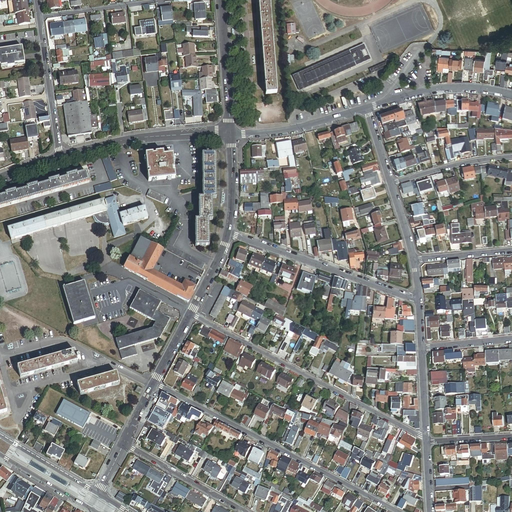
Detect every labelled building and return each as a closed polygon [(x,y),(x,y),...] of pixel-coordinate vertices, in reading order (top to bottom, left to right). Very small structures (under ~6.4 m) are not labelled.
[(17,14),(28,13),(25,0),(15,0),(13,0),(15,14),(17,14)] [(52,0),(47,1),(48,10),(60,9),(58,0),(52,0)] [(276,94),(268,0),(257,0),(265,95),(276,94)] [(194,5),(195,13),(204,12),(204,4),(200,4),(199,2),(196,2),(197,4),(194,5)] [(171,11),(171,9),(160,10),(161,21),(172,20),(171,11)] [(205,20),(204,12),(195,13),(195,21),(198,20),(198,22),(201,22),(201,20),(205,20)] [(29,24),(28,13),(17,14),(19,25),(29,24)] [(125,24),(124,14),(111,16),(112,25),(125,24)] [(86,20),(51,25),(53,36),(54,36),(61,35),(68,34),(72,34),(88,31),(87,25),(86,20)] [(141,22),(141,29),(135,30),(136,37),(158,35),(157,27),(156,21),(141,22)] [(293,24),(285,25),(286,35),(294,35),(293,24)] [(280,94),(285,94),(279,25),(276,25),(279,60),(278,60),(280,94)] [(193,44),(182,45),(183,57),(186,57),(194,56),(193,44)] [(297,79),(295,80),(298,87),(300,86),(302,90),(369,60),(367,56),(363,58),(360,52),(364,50),(362,46),(295,76),(297,79)] [(23,47),(0,50),(0,58),(1,64),(1,66),(7,65),(8,67),(15,66),(15,64),(25,63),(23,47)] [(133,58),(133,51),(113,53),(114,60),(128,58),(133,58)] [(288,55),(285,55),(285,66),(289,66),(289,64),(293,63),(293,56),(288,56),(288,55)] [(197,56),(194,56),(186,57),(187,68),(198,68),(197,56)] [(448,67),(449,58),(440,57),(439,72),(444,72),(448,73),(448,67)] [(474,69),(475,59),(474,59),(466,58),(465,68),(469,68),(474,69)] [(159,71),(158,68),(158,63),(157,59),(145,60),(146,68),(146,72),(159,71)] [(453,59),(452,67),(462,68),(463,60),(453,59)] [(486,60),(475,59),(474,69),(474,71),(485,72),(486,62),(486,60)] [(502,60),(498,59),(497,68),(507,69),(508,61),(502,60)] [(486,62),(485,72),(484,78),(489,79),(489,77),(489,74),(494,74),(494,69),(490,69),(488,69),(489,62),(486,62)] [(115,64),(112,64),(112,67),(114,84),(128,83),(127,73),(122,74),(117,74),(115,64)] [(199,73),(199,79),(211,78),(213,78),(212,74),(212,72),(214,72),(214,66),(201,67),(202,73),(199,73)] [(77,73),(60,76),(61,87),(79,85),(77,73)] [(109,74),(88,76),(90,88),(110,85),(109,74)] [(179,74),(169,75),(171,89),(181,87),(179,74)] [(28,78),(18,80),(20,98),(31,97),(28,78)] [(201,90),(205,90),(213,90),(213,86),(211,86),(211,82),(211,78),(199,79),(199,90),(201,90)] [(141,87),(130,88),(131,96),(142,95),(141,87)] [(213,90),(205,90),(205,103),(216,102),(216,90),(213,90)] [(84,103),(82,91),(73,92),(74,100),(66,101),(66,105),(84,103)] [(201,95),(193,95),(193,109),(201,108),(201,95)] [(457,112),(457,101),(454,101),(454,109),(450,109),(448,109),(448,113),(451,113),(451,115),(452,116),(457,116),(457,112)] [(435,114),(434,103),(434,102),(426,103),(424,104),(418,105),(421,117),(435,114)] [(441,113),(446,112),(446,109),(446,102),(440,103),(434,103),(435,114),(441,113)] [(92,134),(87,103),(63,106),(68,138),(92,134)] [(471,104),(468,103),(468,111),(472,112),(477,112),(478,112),(478,105),(476,105),(476,104),(471,104)] [(497,113),(498,105),(487,104),(486,116),(492,117),(491,122),(498,123),(499,113),(497,113)] [(511,109),(505,107),(503,120),(508,121),(508,119),(511,120),(511,109)] [(24,109),(26,121),(36,120),(35,108),(33,108),(25,109),(24,109)] [(129,122),(148,120),(147,111),(142,111),(128,113),(129,122)] [(404,121),(402,115),(401,111),(392,114),(395,121),(395,123),(404,121)] [(406,127),(416,123),(412,112),(402,115),(404,121),(406,127)] [(380,118),(382,125),(395,121),(392,114),(388,115),(383,116),(380,118)] [(399,129),(406,127),(404,121),(395,123),(395,121),(382,125),(385,134),(393,131),(399,129)] [(349,125),(351,132),(351,133),(359,131),(357,123),(349,125)] [(21,125),(10,126),(11,134),(12,134),(22,133),(21,125)] [(344,134),(351,132),(349,125),(341,128),(342,129),(344,134)] [(342,129),(334,132),(336,139),(344,136),(344,134),(342,129)] [(475,129),(468,129),(471,141),(476,140),(475,129)] [(426,133),(423,134),(424,135),(425,135),(428,143),(435,141),(433,132),(436,132),(436,130),(434,131),(426,133)] [(449,136),(448,130),(436,130),(436,132),(437,134),(438,140),(441,139),(442,139),(445,138),(445,140),(446,145),(445,145),(445,148),(446,148),(446,149),(446,151),(448,150),(451,160),(455,159),(453,153),(450,141),(449,136)] [(500,130),(495,130),(496,140),(499,139),(499,146),(500,146),(500,142),(508,142),(508,139),(511,139),(511,131),(505,130),(500,130)] [(394,133),(393,131),(385,134),(384,134),(387,140),(396,137),(394,133)] [(401,134),(403,140),(406,139),(411,137),(409,131),(401,134)] [(335,151),(340,149),(338,145),(336,139),(334,132),(329,133),(331,138),(335,151)] [(329,133),(318,136),(319,141),(331,138),(329,133)] [(336,139),(338,145),(346,142),(345,137),(344,136),(336,139)] [(10,140),(12,152),(29,149),(27,138),(10,140)] [(450,141),(453,153),(461,151),(461,148),(460,143),(468,142),(467,138),(450,141)] [(409,147),(406,139),(403,140),(397,142),(401,154),(410,151),(409,147)] [(305,140),(292,142),(294,153),(307,151),(305,140)] [(293,155),(291,141),(276,143),(278,158),(288,156),(293,155)] [(253,159),(262,158),(261,146),(252,147),(253,159)] [(359,148),(346,152),(348,156),(350,155),(353,164),(364,160),(362,155),(360,156),(359,152),(361,151),(359,148)] [(205,152),(205,153),(202,153),(203,197),(199,197),(199,219),(195,219),(196,246),(209,246),(209,219),(213,219),(212,197),(216,197),(215,153),(208,153),(208,152),(205,152)] [(427,152),(419,154),(422,163),(430,161),(427,152)] [(169,156),(170,161),(165,161),(165,156),(165,153),(164,153),(146,154),(149,181),(175,178),(173,156),(169,156)] [(286,166),(286,168),(295,166),(293,155),(288,156),(289,165),(286,166)] [(403,160),(406,169),(409,168),(411,167),(416,166),(414,160),(413,156),(403,160)] [(109,157),(103,160),(111,182),(117,180),(109,157)] [(397,172),(406,169),(403,160),(403,159),(393,162),(395,167),(396,169),(397,172)] [(268,169),(279,169),(278,165),(278,161),(267,162),(268,169)] [(342,173),(339,163),(336,164),(334,165),(337,175),(342,174),(342,173)] [(481,174),(487,175),(489,166),(481,167),(481,173),(481,174)] [(506,180),(508,170),(489,166),(487,175),(506,180)] [(481,173),(481,167),(472,168),(473,175),(481,173)] [(473,175),(472,168),(462,170),(464,180),(474,178),(473,175)] [(369,177),(370,181),(374,180),(375,183),(375,184),(380,183),(376,172),(368,175),(369,177)] [(0,208),(90,182),(87,173),(78,175),(77,174),(67,177),(68,178),(60,181),(59,179),(49,182),(50,184),(38,187),(38,185),(28,188),(28,190),(17,193),(17,191),(6,194),(7,196),(0,198),(0,208)] [(240,184),(259,183),(258,175),(240,176),(240,184)] [(459,188),(456,178),(445,181),(448,191),(459,188)] [(419,193),(424,192),(433,189),(430,180),(416,184),(419,193)] [(440,194),(448,191),(445,181),(437,184),(440,194)] [(416,184),(416,182),(402,186),(401,187),(401,189),(401,191),(403,191),(404,194),(414,192),(414,194),(418,193),(419,194),(418,194),(418,197),(420,196),(419,193),(416,184)] [(111,183),(94,187),(96,194),(113,189),(111,183)] [(374,188),(361,192),(364,202),(377,198),(374,188)] [(163,202),(165,196),(148,189),(146,195),(163,202)] [(423,204),(428,203),(424,192),(419,193),(423,204)] [(282,203),(282,195),(270,196),(271,202),(271,204),(282,203)] [(271,204),(271,202),(266,203),(266,196),(259,197),(259,204),(253,204),(253,212),(258,212),(271,211),(271,204)] [(126,235),(123,226),(120,215),(115,197),(104,200),(107,212),(111,225),(115,238),(126,235)] [(297,202),(297,199),(284,200),(285,210),(298,209),(297,202)] [(11,240),(92,216),(107,212),(104,200),(8,229),(11,240)] [(312,210),(311,200),(297,202),(298,209),(299,212),(312,211),(312,210)] [(471,205),(472,212),(474,212),(474,211),(480,211),(480,209),(479,209),(478,207),(479,207),(479,203),(471,205)] [(373,211),(371,204),(355,209),(356,215),(360,213),(361,215),(373,211)] [(425,215),(423,204),(412,206),(414,218),(422,216),(425,215)] [(484,208),(484,206),(480,206),(480,209),(480,211),(474,211),(474,212),(475,220),(485,219),(484,208)] [(148,219),(145,207),(120,215),(123,226),(148,219)] [(498,208),(498,215),(503,215),(503,216),(508,216),(507,207),(498,208)] [(497,218),(497,208),(484,208),(485,219),(497,218)] [(351,210),(340,212),(342,223),(347,222),(353,221),(351,210)] [(111,225),(107,212),(92,216),(93,217),(94,219),(95,221),(97,222),(99,224),(101,225),(104,225),(106,226),(109,225),(111,225)] [(381,220),(379,213),(376,214),(371,215),(375,226),(381,224),(380,220),(381,220)] [(430,221),(429,215),(427,215),(428,220),(429,224),(423,225),(424,227),(435,224),(434,220),(430,221)] [(285,220),(277,221),(273,221),(274,224),(279,224),(279,225),(283,224),(283,228),(280,228),(280,229),(280,230),(285,229),(285,224),(286,224),(285,220)] [(300,223),(289,224),(291,236),(297,235),(297,236),(301,236),(300,223)] [(315,224),(304,226),(306,236),(316,234),(315,224)] [(381,224),(375,226),(373,227),(378,243),(389,240),(385,227),(382,228),(381,224)] [(437,235),(437,237),(445,236),(443,226),(435,228),(437,235)] [(164,249),(202,269),(205,263),(174,246),(182,231),(176,228),(164,249)] [(424,230),(417,231),(418,235),(416,236),(417,241),(419,240),(426,239),(424,231),(424,230)] [(460,235),(461,244),(471,243),(471,234),(470,234),(463,234),(460,235)] [(453,245),(461,244),(460,235),(452,236),(453,245)] [(331,241),(331,240),(317,242),(319,252),(333,250),(331,241)] [(336,240),(331,241),(333,250),(333,252),(337,251),(339,262),(348,260),(345,243),(336,244),(336,240)] [(197,286),(186,280),(183,286),(152,270),(164,249),(153,243),(142,264),(136,274),(188,302),(189,301),(197,286)] [(402,251),(400,243),(393,245),(395,252),(391,253),(392,256),(406,253),(405,250),(402,251)] [(246,262),(249,253),(240,250),(237,259),(246,262)] [(353,267),(355,266),(354,259),(359,259),(360,262),(363,262),(363,259),(364,259),(364,254),(350,255),(350,258),(349,259),(349,262),(350,267),(353,267)] [(262,269),(266,259),(261,257),(256,255),(254,255),(250,265),(261,270),(262,269)] [(142,264),(130,257),(124,268),(136,274),(142,264)] [(277,264),(266,259),(262,269),(269,272),(273,274),(275,269),(276,266),(277,264)] [(244,266),(231,260),(229,265),(233,267),(237,269),(235,272),(232,270),(229,274),(239,279),(244,266)] [(505,269),(504,260),(498,260),(496,260),(494,260),(494,270),(505,269)] [(461,269),(461,261),(448,262),(449,265),(449,270),(454,270),(461,269)] [(297,271),(283,265),(279,276),(284,277),(292,280),(293,281),(297,271)] [(402,266),(390,265),(389,277),(401,278),(402,266)] [(449,270),(449,265),(428,267),(429,277),(445,275),(450,275),(449,270)] [(240,279),(239,279),(229,274),(227,278),(237,283),(240,279)] [(316,279),(316,278),(312,276),(311,277),(305,275),(301,287),(303,288),(302,290),(312,293),(316,279)] [(331,279),(320,275),(318,280),(326,283),(329,284),(331,279)] [(343,280),(334,277),(332,288),(340,290),(340,289),(343,280)] [(247,297),(252,287),(242,281),(237,291),(247,297)] [(95,318),(84,282),(62,289),(73,325),(95,318)] [(435,294),(434,285),(424,286),(425,294),(435,294)] [(225,286),(221,294),(227,297),(228,298),(228,297),(232,290),(225,286)] [(328,298),(330,288),(328,287),(325,287),(325,286),(322,297),(328,298)] [(475,298),(480,298),(480,295),(483,295),(483,293),(489,293),(489,288),(484,288),(475,288),(475,298)] [(161,302),(139,290),(129,308),(155,322),(152,328),(116,339),(122,359),(137,354),(135,346),(161,338),(170,319),(156,312),(161,302)] [(245,297),(232,290),(228,297),(232,299),(237,301),(242,304),(243,301),(244,299),(245,297)] [(216,318),(227,297),(221,294),(210,315),(216,318)] [(258,303),(245,297),(244,299),(257,306),(258,303)] [(288,306),(271,297),(267,308),(283,317),(288,306)] [(361,304),(361,310),(361,312),(366,312),(367,298),(370,299),(370,298),(364,297),(364,301),(364,305),(361,304)] [(485,301),(485,299),(480,299),(474,300),(474,305),(475,306),(477,306),(477,309),(480,309),(480,306),(478,306),(478,301),(480,301),(480,302),(485,301)] [(485,303),(486,309),(496,308),(495,300),(489,301),(490,303),(485,303)] [(237,312),(242,304),(237,301),(235,304),(232,310),(237,312)] [(256,307),(243,301),(242,304),(237,312),(243,315),(244,314),(250,318),(256,307)] [(463,310),(463,301),(451,302),(452,303),(452,310),(452,311),(464,310),(463,310)] [(447,313),(446,310),(446,304),(437,305),(438,314),(439,315),(446,314),(447,313)] [(411,316),(411,310),(410,310),(410,308),(407,308),(407,306),(402,307),(402,317),(408,316),(410,316),(411,316)] [(250,318),(259,322),(262,317),(265,312),(256,307),(250,318)] [(374,308),(373,318),(372,319),(385,321),(385,320),(386,310),(386,309),(374,308)] [(387,310),(386,310),(385,320),(391,320),(394,320),(395,311),(392,310),(387,310)] [(265,334),(271,322),(262,317),(259,322),(256,328),(255,330),(259,332),(260,331),(265,334)] [(441,324),(440,317),(432,318),(429,318),(430,328),(439,327),(439,324),(441,324)] [(274,322),(279,325),(279,324),(284,327),(286,323),(284,322),(280,320),(279,319),(276,318),(274,322)] [(294,323),(286,318),(285,320),(284,322),(286,323),(292,326),(292,327),(294,323)] [(487,331),(487,326),(487,320),(476,321),(476,323),(476,331),(487,331)] [(414,331),(414,321),(408,321),(400,321),(400,327),(397,326),(397,333),(402,333),(415,334),(414,331)] [(289,332),(290,331),(289,331),(292,326),(286,323),(284,327),(279,324),(279,325),(286,329),(285,330),(289,332)] [(305,329),(294,323),(292,327),(290,331),(295,334),(301,337),(302,335),(304,332),(305,329)] [(247,332),(253,335),(255,330),(256,328),(250,325),(247,332)] [(441,327),(441,338),(450,337),(449,326),(441,327)] [(205,340),(212,329),(210,329),(205,327),(200,337),(205,340)] [(212,331),(213,330),(212,329),(205,340),(208,342),(209,339),(224,347),(225,345),(223,344),(209,336),(212,331)] [(221,336),(212,331),(209,336),(223,344),(226,339),(221,336)] [(315,342),(317,338),(310,335),(307,333),(306,334),(305,337),(315,342)] [(392,333),(391,345),(397,345),(402,345),(402,333),(397,333),(392,333)] [(243,346),(231,339),(228,344),(241,350),(243,346)] [(303,341),(300,339),(294,351),(297,353),(303,341)] [(288,344),(284,342),(280,350),(284,352),(288,344)] [(321,344),(316,342),(312,350),(317,352),(318,350),(321,344)] [(194,352),(195,349),(197,347),(190,343),(187,349),(194,352)] [(241,350),(228,344),(224,351),(239,359),(242,355),(240,354),(240,353),(239,353),(241,350)] [(365,344),(357,344),(356,357),(364,357),(365,344)] [(391,345),(382,345),(381,353),(397,353),(397,345),(391,345)] [(397,345),(397,353),(397,357),(406,358),(406,354),(406,346),(402,345),(397,345)] [(416,354),(415,346),(406,346),(406,354),(416,354)] [(194,352),(187,349),(184,354),(191,358),(192,356),(193,353),(194,352)] [(500,361),(511,360),(511,350),(500,352),(500,361)] [(76,356),(75,353),(74,351),(18,368),(21,379),(69,364),(78,362),(77,360),(76,356)] [(446,357),(446,352),(434,354),(435,364),(440,363),(447,362),(447,361),(446,357)] [(487,362),(500,361),(500,352),(486,352),(487,356),(487,362)] [(249,356),(243,353),(242,355),(239,359),(237,364),(240,365),(239,366),(245,369),(246,367),(251,369),(256,360),(251,357),(249,356)] [(487,365),(487,362),(487,356),(482,356),(482,357),(480,357),(480,356),(475,357),(476,359),(476,367),(487,367),(487,365)] [(416,367),(416,358),(407,358),(407,363),(407,367),(416,367)] [(476,359),(464,359),(465,369),(476,369),(476,367),(476,359)] [(184,377),(190,365),(182,360),(175,372),(184,377)] [(344,369),(347,364),(341,361),(340,363),(336,361),(334,365),(334,364),(329,374),(339,379),(344,369)] [(271,380),(276,371),(263,364),(258,373),(271,380)] [(348,371),(344,369),(339,379),(348,383),(353,374),(348,371)] [(120,384),(116,372),(77,384),(80,395),(120,384)] [(447,372),(432,374),(433,386),(446,385),(448,385),(447,372)] [(211,384),(215,378),(217,376),(213,373),(211,376),(210,378),(207,381),(211,384)] [(294,380),(282,374),(277,383),(288,390),(294,380)] [(192,378),(189,376),(183,387),(193,392),(196,385),(192,383),(193,382),(191,381),(192,378)] [(219,388),(222,382),(215,378),(211,384),(219,388)] [(354,378),(353,386),(353,387),(362,388),(363,379),(354,378)] [(235,389),(236,388),(225,382),(219,392),(230,398),(232,396),(234,391),(235,389)] [(404,384),(404,391),(404,393),(404,394),(412,394),(412,384),(404,384)] [(458,390),(457,384),(448,385),(446,385),(447,395),(458,395),(458,390)] [(239,391),(235,389),(234,391),(246,398),(247,395),(239,391)] [(234,391),(232,396),(233,397),(244,403),(246,398),(234,391)] [(389,392),(377,391),(376,399),(376,402),(388,403),(389,392)] [(181,402),(165,394),(164,394),(161,400),(170,405),(171,405),(172,404),(177,406),(178,407),(181,402)] [(318,402),(308,397),(302,407),(312,413),(318,402)] [(410,407),(409,397),(403,397),(403,411),(419,412),(419,407),(414,407),(410,407)] [(68,401),(62,398),(53,414),(60,417),(68,401)] [(448,410),(447,398),(435,399),(435,403),(437,402),(437,401),(441,401),(442,408),(437,408),(437,411),(444,411),(446,411),(448,410)] [(333,401),(329,399),(324,408),(336,415),(340,406),(337,404),(332,401),(333,401)] [(400,410),(400,399),(391,399),(391,410),(400,410)] [(161,400),(157,407),(158,408),(167,412),(169,408),(170,405),(161,400)] [(82,421),(85,415),(87,411),(68,401),(60,417),(78,427),(80,423),(82,421)] [(481,412),(481,402),(470,402),(470,405),(477,405),(478,412),(481,412)] [(182,409),(179,415),(188,419),(193,409),(184,404),(182,409)] [(271,412),(260,406),(255,416),(266,421),(271,412)] [(179,415),(182,409),(178,407),(175,411),(175,412),(173,415),(173,416),(175,417),(177,418),(179,415)] [(282,411),(276,408),(275,407),(274,410),(273,412),(274,413),(285,419),(287,415),(285,414),(286,413),(282,411)] [(169,422),(173,415),(167,412),(158,408),(150,422),(164,429),(165,430),(169,422)] [(193,409),(188,419),(192,422),(195,417),(198,411),(193,409)] [(274,410),(272,409),(271,412),(266,421),(265,424),(267,425),(274,413),(273,412),(274,410)] [(458,420),(458,410),(448,410),(446,411),(446,421),(458,420)] [(48,416),(38,411),(36,414),(46,419),(47,418),(48,416)] [(349,425),(350,415),(340,411),(336,418),(342,421),(349,425)] [(289,412),(287,415),(285,419),(292,422),(293,422),(296,415),(289,412)] [(362,423),(363,421),(364,417),(355,413),(353,418),(354,418),(353,420),(362,423)] [(46,419),(36,414),(33,420),(43,425),(46,419)] [(296,420),(298,416),(296,415),(293,422),(292,422),(288,430),(292,431),(294,426),(296,420)] [(444,425),(444,415),(435,415),(435,425),(444,425)] [(249,426),(252,419),(246,416),(243,422),(249,426)] [(324,419),(315,417),(314,417),(309,428),(318,431),(319,429),(321,424),(324,419)] [(493,418),(494,427),(504,427),(504,417),(498,418),(493,418)] [(378,418),(375,426),(376,427),(376,426),(380,428),(378,432),(377,432),(374,438),(378,439),(383,441),(385,438),(386,435),(390,427),(388,426),(389,424),(378,418)] [(336,422),(324,419),(321,424),(331,428),(329,433),(319,429),(318,431),(317,434),(329,438),(331,435),(335,425),(336,422)] [(59,428),(56,427),(51,424),(49,423),(44,431),(54,436),(59,428)] [(207,426),(201,423),(195,435),(207,441),(212,433),(212,431),(214,427),(208,424),(207,426)] [(230,435),(233,430),(222,424),(219,429),(230,435)] [(331,428),(321,424),(319,429),(329,433),(331,428)] [(344,436),(348,426),(342,424),(341,427),(335,424),(335,425),(331,435),(336,437),(339,439),(341,435),(344,436)] [(362,425),(361,425),(357,435),(369,440),(371,436),(373,430),(364,426),(362,425)] [(309,428),(308,427),(305,434),(315,439),(317,434),(318,431),(309,428)] [(242,435),(233,430),(230,435),(240,440),(242,435)] [(287,443),(292,431),(288,430),(283,442),(287,443)] [(79,432),(76,431),(70,441),(72,442),(71,443),(80,447),(84,440),(86,441),(88,438),(79,433),(79,432)] [(149,439),(156,443),(160,435),(158,433),(153,431),(149,439)] [(293,446),(298,433),(293,431),(288,444),(293,446)] [(406,433),(402,431),(398,440),(397,442),(399,443),(405,446),(411,450),(414,444),(403,439),(405,435),(406,433)] [(160,435),(156,443),(163,447),(168,439),(160,435)] [(303,437),(300,435),(295,447),(298,448),(303,437)] [(414,444),(416,441),(405,435),(403,439),(414,444)] [(395,438),(390,436),(382,455),(380,461),(388,465),(389,461),(391,458),(387,456),(395,438)] [(190,448),(191,445),(180,439),(179,442),(190,448)] [(247,455),(252,446),(241,441),(240,443),(237,449),(236,450),(247,455)] [(342,441),(340,445),(353,453),(356,448),(342,441)] [(65,450),(53,443),(46,455),(51,458),(52,456),(60,461),(65,450)] [(497,459),(509,459),(509,455),(508,450),(506,450),(506,452),(498,452),(497,445),(502,445),(502,443),(496,443),(496,451),(496,459),(497,459)] [(203,450),(192,444),(191,445),(190,448),(188,451),(192,453),(193,451),(192,450),(192,449),(201,454),(203,450)] [(470,450),(470,446),(459,447),(459,454),(462,454),(469,454),(469,450),(470,450)] [(470,458),(470,446),(470,450),(469,450),(469,454),(462,454),(462,458),(470,458)] [(176,455),(183,459),(188,451),(181,447),(180,448),(176,455)] [(457,447),(447,447),(447,456),(458,455),(457,447)] [(265,453),(256,448),(250,459),(259,464),(265,453)] [(367,454),(366,453),(366,454),(356,449),(351,458),(361,463),(363,459),(364,459),(365,457),(367,454)] [(188,451),(183,459),(191,463),(194,457),(195,456),(195,455),(192,453),(188,451)] [(270,451),(266,463),(269,463),(270,461),(270,458),(276,461),(276,459),(269,456),(271,452),(270,451)] [(496,451),(492,451),(492,453),(488,453),(488,455),(489,460),(496,459),(496,451)] [(279,456),(271,452),(269,456),(276,459),(277,460),(278,459),(279,456)] [(339,464),(341,465),(344,467),(349,457),(339,452),(334,462),(339,464)] [(89,460),(79,455),(74,464),(78,466),(79,465),(85,469),(89,460)] [(411,468),(414,458),(406,455),(403,466),(408,467),(411,468)] [(374,468),(376,463),(365,457),(364,459),(361,466),(372,472),(374,468)] [(301,465),(292,461),(291,463),(289,466),(298,470),(299,469),(301,465)] [(388,470),(390,467),(379,461),(375,469),(380,471),(379,472),(381,473),(382,471),(383,467),(388,470)] [(389,461),(388,465),(390,466),(397,470),(398,467),(399,466),(389,461)] [(148,477),(152,470),(139,462),(135,469),(148,477)] [(211,474),(211,475),(216,466),(215,466),(212,464),(209,462),(207,465),(204,471),(206,472),(204,474),(209,477),(211,474)] [(287,471),(289,466),(280,462),(278,467),(283,469),(287,471)] [(216,466),(211,475),(219,479),(222,473),(223,471),(216,466)] [(298,470),(289,466),(287,471),(296,475),(298,470)] [(450,475),(450,466),(441,467),(442,475),(447,475),(450,475)] [(258,474),(246,467),(243,472),(249,475),(261,481),(262,478),(263,474),(259,472),(258,474)] [(0,476),(4,480),(9,474),(2,468),(0,469),(0,476)] [(342,476),(341,478),(346,480),(351,471),(346,468),(345,469),(342,476)] [(165,477),(152,470),(148,477),(161,485),(165,477)] [(311,478),(300,472),(298,476),(295,482),(305,488),(311,478)] [(411,483),(415,476),(405,472),(403,472),(400,477),(404,479),(408,481),(407,483),(406,483),(403,488),(407,490),(411,483)] [(261,481),(249,475),(244,482),(246,484),(249,479),(256,482),(254,486),(259,488),(260,486),(261,481)] [(323,480),(314,475),(311,480),(320,485),(323,480)] [(380,482),(369,476),(367,481),(378,487),(380,482)] [(422,483),(422,478),(415,476),(411,483),(413,483),(414,491),(415,491),(420,491),(419,483),(422,483)] [(34,489),(16,477),(8,490),(14,493),(15,491),(24,496),(23,499),(27,501),(29,496),(34,489)] [(232,487),(239,491),(244,482),(237,478),(232,487)] [(265,478),(262,478),(261,481),(270,486),(271,483),(265,480),(265,478)] [(437,479),(437,486),(471,484),(471,483),(471,480),(470,478),(454,479),(447,479),(437,479)] [(331,493),(335,485),(328,481),(323,489),(326,490),(329,491),(331,493)] [(244,482),(239,491),(246,495),(250,489),(251,486),(246,484),(244,482)] [(280,487),(271,482),(271,483),(270,486),(272,488),(274,489),(279,491),(280,488),(280,487)] [(187,499),(191,492),(178,484),(174,491),(187,499)] [(387,487),(383,485),(382,485),(380,490),(378,492),(382,494),(383,493),(384,493),(387,495),(390,491),(387,489),(387,487)] [(43,492),(35,487),(34,489),(29,496),(27,501),(21,511),(42,511),(43,511),(42,511),(40,511),(39,511),(38,511),(36,511),(33,510),(43,492)] [(259,488),(255,498),(267,503),(269,496),(271,492),(259,488)] [(468,502),(467,490),(455,491),(455,497),(457,497),(457,503),(468,502)] [(418,501),(416,500),(417,497),(407,491),(405,496),(403,500),(407,502),(408,501),(416,506),(418,501)] [(205,499),(191,492),(187,499),(201,507),(205,499)] [(281,495),(280,495),(273,492),(272,493),(273,493),(271,497),(275,499),(273,503),(277,504),(281,495)] [(47,494),(42,502),(45,504),(47,505),(51,497),(47,494)] [(354,506),(358,500),(349,495),(343,504),(347,507),(352,510),(354,506)] [(144,500),(136,496),(134,499),(133,501),(138,503),(142,505),(144,500)] [(498,507),(497,511),(510,511),(511,496),(502,496),(502,507),(498,507)] [(47,505),(45,504),(45,505),(46,506),(45,507),(48,508),(54,498),(51,497),(47,505)] [(56,511),(62,503),(54,498),(48,508),(47,509),(53,511),(54,511),(55,511),(56,511)] [(308,502),(299,498),(298,500),(300,502),(310,507),(312,503),(313,501),(310,499),(308,502)] [(288,511),(292,505),(293,503),(288,500),(286,505),(281,511),(288,511)] [(363,504),(358,500),(354,506),(358,509),(360,510),(363,504)] [(312,503),(310,507),(319,511),(321,511),(322,510),(323,508),(312,503)]
